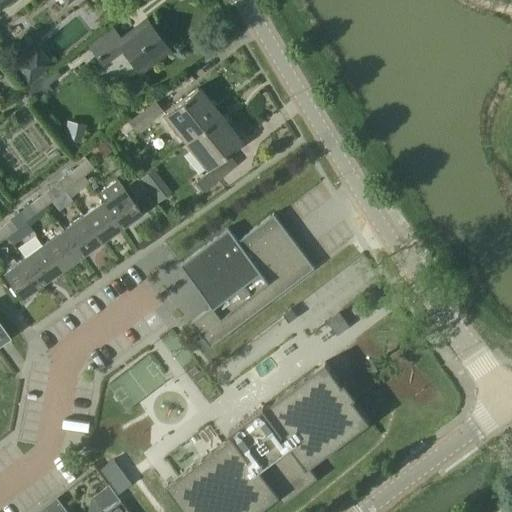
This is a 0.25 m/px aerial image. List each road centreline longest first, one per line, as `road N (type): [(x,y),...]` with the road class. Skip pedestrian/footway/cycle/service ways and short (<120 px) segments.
road 1 (tertiary): [(507,403),(402,260),(245,0)]
road 2 (residential): [(0,493),(46,459),(69,350),(147,297)]
road 3 (tertiary): [(365,511),(507,403)]
